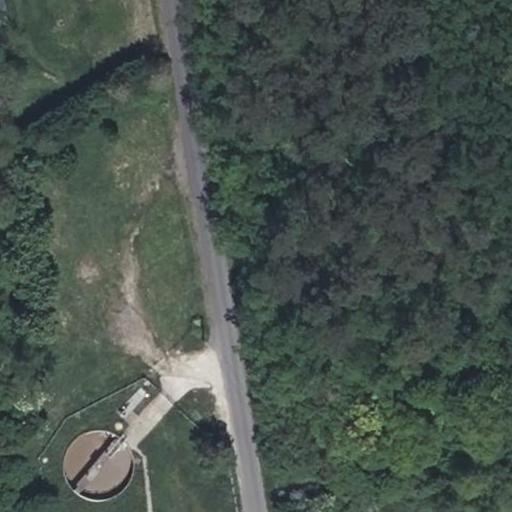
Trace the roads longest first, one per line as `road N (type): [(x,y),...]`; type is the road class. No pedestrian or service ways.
road 1 (residential): [(175,0),(226,368),(261,511)]
road 2 (track): [(200,146),(106,221),(102,346),(0,450)]
road 3 (track): [(511,444),(260,508)]
road 4 (track): [(102,346),(226,368)]
